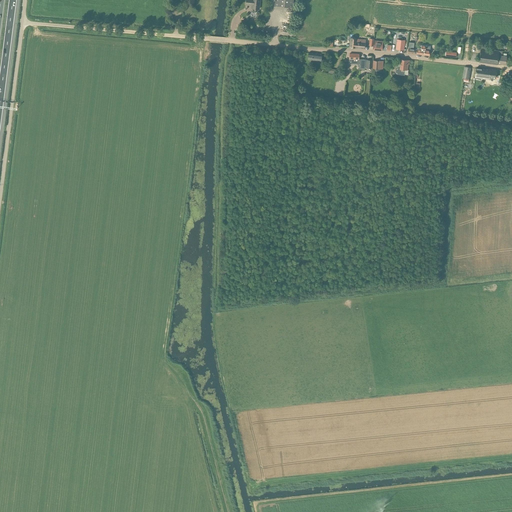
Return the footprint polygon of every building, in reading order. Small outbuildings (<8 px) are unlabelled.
[(246,0),(246,4),(252,5),(251,8),(259,9),(260,0),(246,0)] [(356,38),(356,42),(355,47),(365,48),(366,39),(356,38)] [(375,40),(374,45),(374,49),(385,51),(385,46),(382,45),(383,41),(375,40)] [(408,53),(410,53),(415,54),(415,53),(417,54),(417,49),(414,49),(414,43),(409,42),(408,53)] [(417,49),(417,54),(429,55),(430,46),(421,45),(420,49),(417,49)] [(502,50),(480,48),(479,55),(479,61),(479,62),(501,64),(501,63),(506,64),(507,56),(502,55),(502,50)] [(309,53),(308,58),(308,59),(312,60),(312,62),(321,64),(322,55),(309,53)] [(359,54),(350,53),(350,59),(349,63),(353,63),(359,64),(359,65),(365,65),(365,60),(359,59),(359,54)] [(407,70),(408,65),(408,60),(401,59),(400,68),(397,68),(395,69),(395,72),(396,74),(404,75),(404,69),(407,70)] [(465,66),(464,71),(462,78),(469,79),(471,67),(465,66)] [(476,68),(476,73),(475,77),(490,79),(490,82),(493,83),(493,79),(493,77),(496,78),(497,70),(476,68)]
